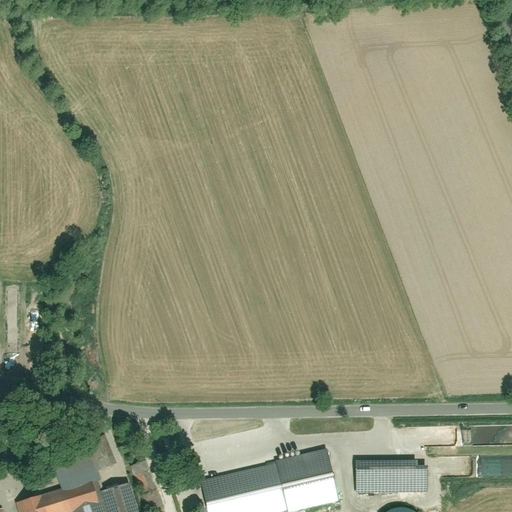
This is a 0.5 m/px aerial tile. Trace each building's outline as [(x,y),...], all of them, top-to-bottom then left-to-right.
[(101,472),(120,467),(111,436),(92,442),(101,472)] [(145,511),(137,486),(113,493),(110,484),(102,486),(89,444),(54,455),(67,497),(47,503),(45,498),(22,506),(23,511),(145,511)] [(205,482),(212,511),(286,511),(343,499),(333,453),(205,482)] [(369,458),(370,492),(421,492),(421,457),(369,458)] [(150,463),(133,470),(143,496),(160,489),(150,463)] [(151,511),(166,511),(169,511),(161,493),(147,500),(151,511)]
